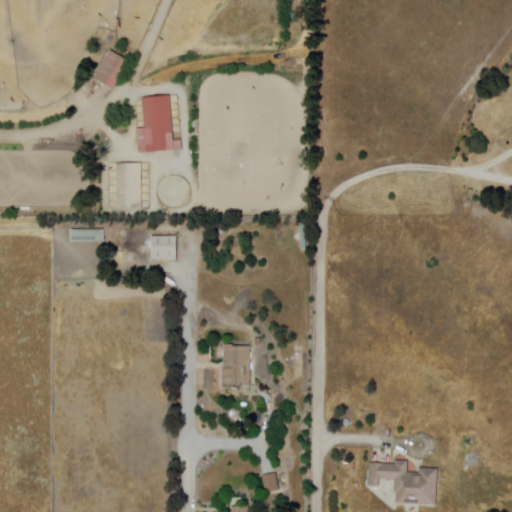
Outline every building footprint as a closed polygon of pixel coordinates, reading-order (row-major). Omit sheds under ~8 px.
[(110,51),(129,62),(113,90),(94,79),(110,51)] [(142,99),(170,97),(175,151),(147,154),(142,99)] [(117,165),(143,165),(143,210),(117,210),(117,165)] [(71,243),(71,231),(104,231),(104,243),(71,243)] [(151,238),(177,238),(177,261),(151,261),(151,238)] [(216,345),(233,344),(233,346),(251,346),(251,385),(224,385),(224,361),(216,361),(216,345)] [(370,463),(396,464),(397,461),(409,461),(408,473),(420,474),(420,468),(439,469),(437,505),(397,504),(397,494),(395,493),(395,481),(380,480),(380,486),(369,486),(370,463)] [(262,476),(277,473),(280,491),(266,493),(262,476)]
